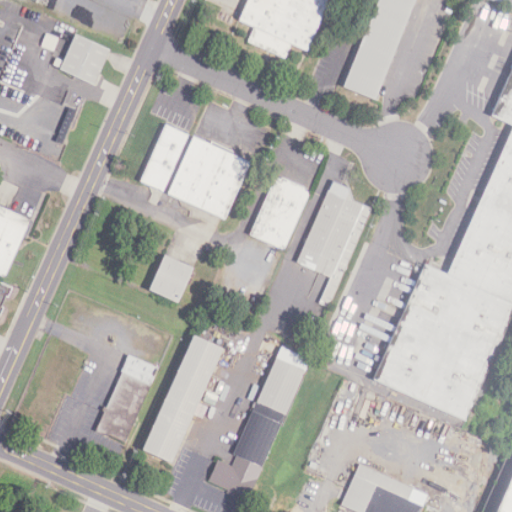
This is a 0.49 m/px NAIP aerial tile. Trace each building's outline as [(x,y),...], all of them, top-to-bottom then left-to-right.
[(327,0),(330,1),(307,52),(291,45),(285,59),(249,43),(255,29),(240,22),(249,0),(327,0)] [(415,0),(375,101),(343,87),(378,0),(415,0)] [(60,71),(75,36),(110,52),(95,86),(60,71)] [(511,71),(511,316),(466,422),(374,381),(424,266),(448,276),(511,129),(511,126),(492,117),(511,71)] [(163,193),(141,182),(166,126),(189,136),(163,193)] [(225,220),(168,195),(193,139),(250,164),(225,220)] [(284,250),(251,236),(276,177),(310,192),(284,250)] [(350,189),(355,204),(370,210),(328,308),(320,304),(331,278),(297,264),(328,191),(329,192),(333,181),(350,189)] [(0,276),(0,207),(31,222),(6,279),(0,276)] [(149,291),(165,256),(193,269),(178,304),(149,291)] [(143,451),(194,337),(222,350),(172,463),(143,451)] [(130,357),(158,370),(126,443),(109,436),(108,438),(96,433),(130,357)] [(248,500),(236,494),(234,498),(227,495),(229,491),(209,482),(218,461),(232,467),(237,457),(234,456),(276,359),(305,372),(248,500)] [(413,489),(408,501),(422,507),(419,511),(354,511),(341,506),(359,465),(413,489)] [(511,511),(497,511),(511,480),(511,511)]
